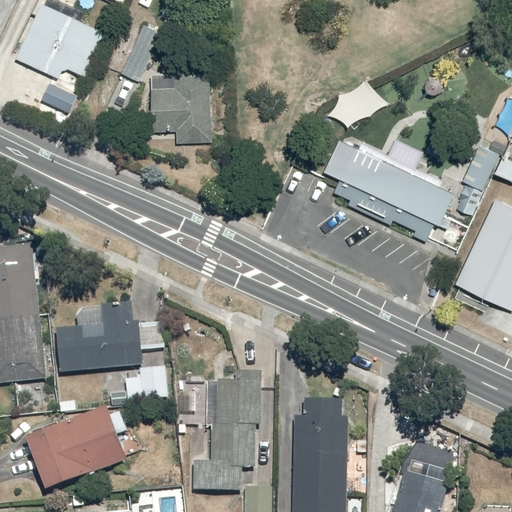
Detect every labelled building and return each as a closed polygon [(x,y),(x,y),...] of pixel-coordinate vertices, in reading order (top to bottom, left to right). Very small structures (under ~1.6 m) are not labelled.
[(110,33),(46,3),(20,57),(63,77),(69,65),(91,75),(110,33)] [(145,26),(125,70),(146,80),(167,37),(145,26)] [(180,72),(180,87),(156,88),(158,131),(180,130),(181,144),(218,143),(215,71),(180,72)] [(80,93),(52,80),(44,99),(59,106),(72,112),(80,93)] [(438,182),(329,131),(303,187),(412,238),(438,182)] [(474,217),(500,153),(480,145),(465,181),(470,183),(459,211),(474,217)] [(511,159),(509,157),(501,171),(511,176),(511,159)] [(460,283),(511,305),(511,202),(497,197),(460,283)] [(39,248),(0,251),(0,384),(50,380),(39,248)] [(62,328),(66,372),(136,367),(132,304),(108,305),(109,325),(62,328)] [(144,377),(129,379),(131,401),(170,397),(168,366),(143,368),(144,377)] [(265,385),(221,385),(211,385),(211,395),(198,395),(198,417),(211,417),(211,426),(219,426),(219,460),(197,460),(197,489),(247,489),(247,466),(261,466),(261,423),(265,423),(265,385)] [(310,416),(299,416),(298,511),(352,511),(353,417),(347,417),(347,399),(310,399),(310,416)] [(113,404),(32,435),(53,489),(135,457),(126,433),(133,430),(126,410),(116,414),(113,404)] [(427,427),(400,511),(446,511),(467,439),(427,427)] [(166,431),(149,433),(152,463),(169,461),(166,431)] [(278,511),(279,488),(249,488),(249,511),(278,511)] [(511,511),(511,502),(486,504),(486,509),(476,510),(476,511),(511,511)]
